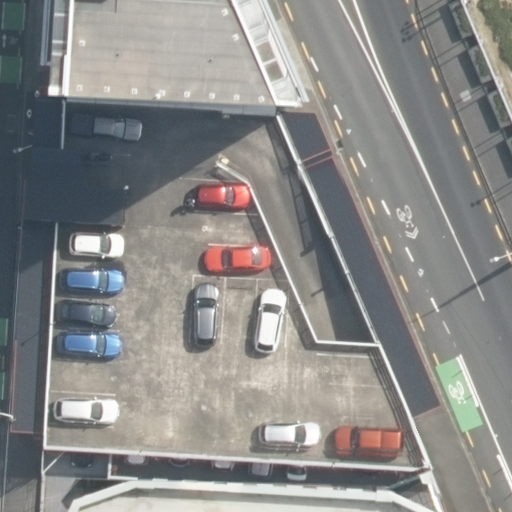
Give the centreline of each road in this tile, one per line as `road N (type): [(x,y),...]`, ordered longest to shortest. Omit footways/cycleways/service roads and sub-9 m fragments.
road 1 (secondary): [(402,113),(511,373)]
road 2 (secondary): [(319,0),(402,113)]
